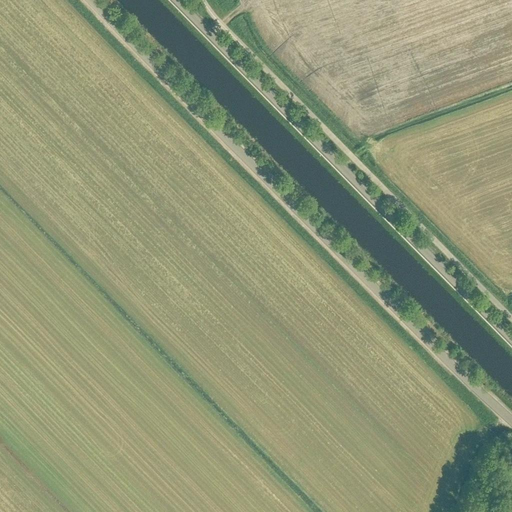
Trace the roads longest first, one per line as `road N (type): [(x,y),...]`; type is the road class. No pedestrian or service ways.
road 1 (unclassified): [(511,418),(93,0)]
road 2 (secondary): [(511,340),(175,0)]
